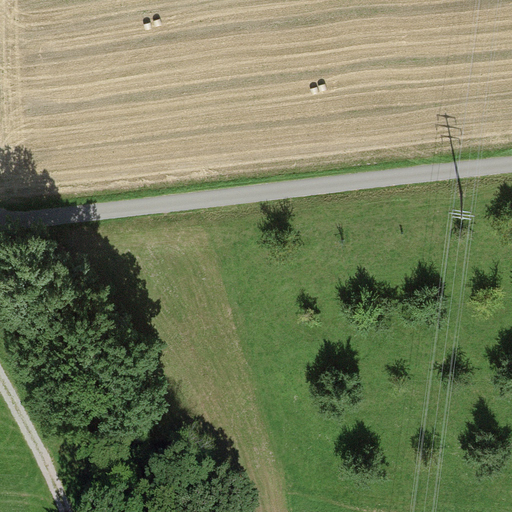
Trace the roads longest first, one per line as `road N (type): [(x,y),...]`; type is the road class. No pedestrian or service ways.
road 1 (unclassified): [(511,166),(0,227)]
road 2 (track): [(69,511),(0,375)]
